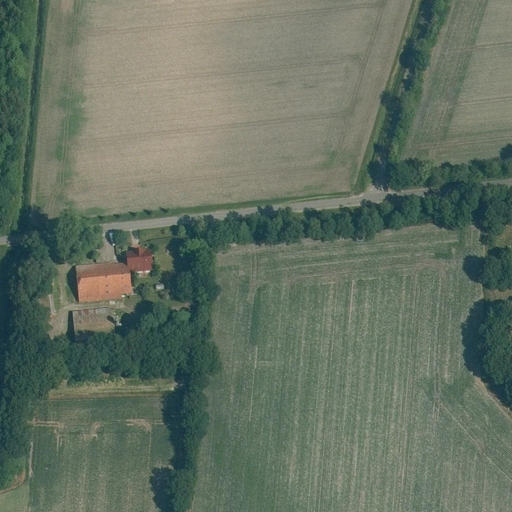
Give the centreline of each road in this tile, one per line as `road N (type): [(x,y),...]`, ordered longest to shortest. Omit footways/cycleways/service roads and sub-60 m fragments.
road 1 (unclassified): [(0,245),(367,204)]
road 2 (unclassified): [(367,204),(431,0)]
road 3 (unclassified): [(367,204),(511,187)]
